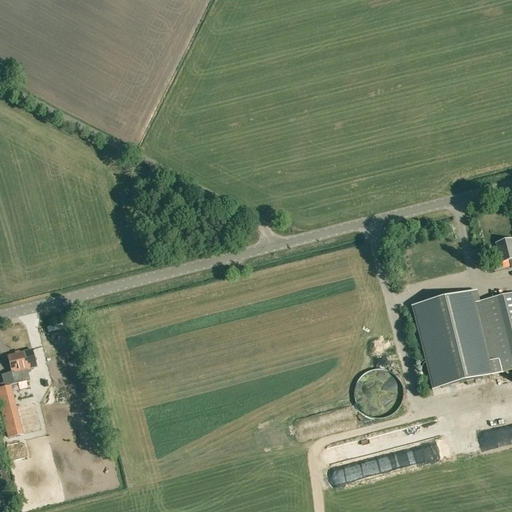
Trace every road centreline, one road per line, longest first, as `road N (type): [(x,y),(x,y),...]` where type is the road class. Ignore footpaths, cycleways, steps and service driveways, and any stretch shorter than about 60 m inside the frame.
road 1 (unclassified): [(269,248),(249,214),(0,83)]
road 2 (tertiary): [(0,317),(269,248)]
road 3 (tertiary): [(269,248),(511,187)]
